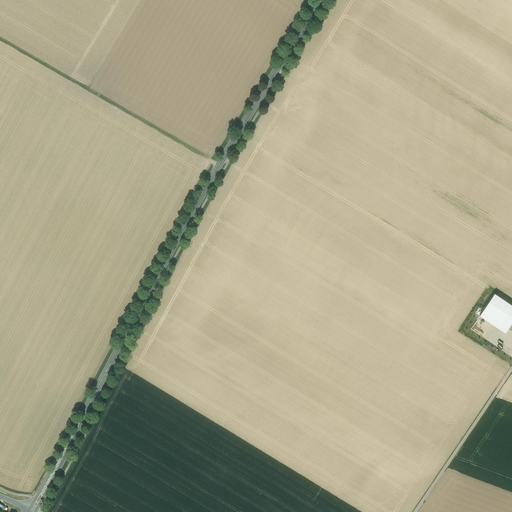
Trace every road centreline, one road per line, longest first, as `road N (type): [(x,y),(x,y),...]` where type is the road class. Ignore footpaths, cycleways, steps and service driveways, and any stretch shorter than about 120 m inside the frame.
road 1 (primary): [(320,0),(179,235),(32,511)]
road 2 (track): [(218,166),(0,39)]
road 3 (track): [(415,511),(511,369)]
